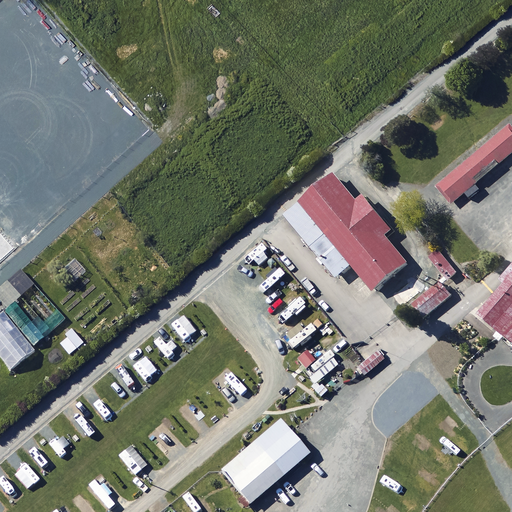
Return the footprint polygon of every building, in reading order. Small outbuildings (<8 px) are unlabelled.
[(511,166),(511,137),(509,133),(438,188),(456,211),(511,166)] [(412,273),(341,182),(306,209),(377,300),(412,273)] [(458,275),(440,251),(430,259),(448,283),(458,275)] [(62,266),(52,272),(62,289),(72,283),(62,266)] [(4,310),(34,345),(64,318),(30,279),(21,268),(0,286),(0,298),(7,307),(4,310)] [(454,297),(441,282),(414,305),(426,320),(454,297)] [(511,288),(482,323),(499,337),(511,348),(511,288)] [(0,356),(10,369),(34,350),(32,347),(3,311),(0,312),(0,356)] [(357,369),(365,379),(385,363),(377,353),(365,363),(357,369)] [(309,464),(280,427),(219,475),(248,511),(309,464)]
